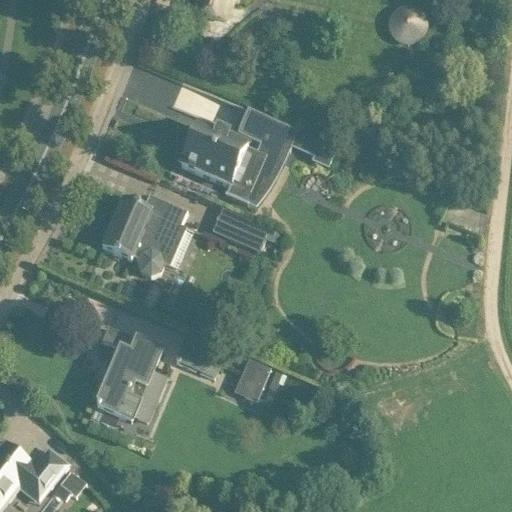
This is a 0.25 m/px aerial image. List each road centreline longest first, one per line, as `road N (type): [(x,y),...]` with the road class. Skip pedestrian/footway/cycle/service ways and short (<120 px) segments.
road 1 (residential): [(0,301),(67,182),(135,0)]
road 2 (track): [(511,102),(486,304),(496,364),(511,391)]
road 3 (tertiary): [(0,239),(103,0)]
